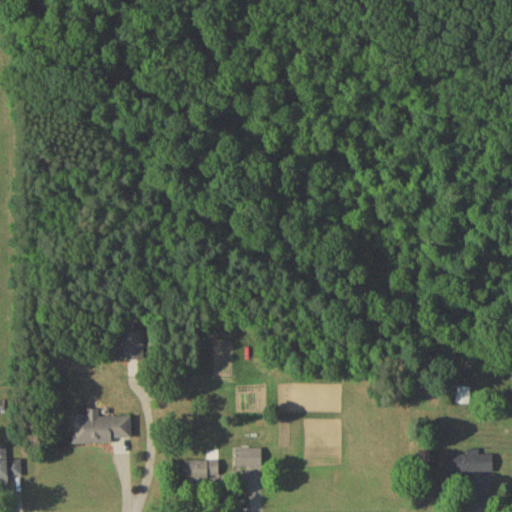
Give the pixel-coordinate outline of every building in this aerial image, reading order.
[(145,334),(118,334),(118,362),(145,362),(145,334)] [(74,446),(134,445),(133,419),(102,420),(102,412),(89,412),(89,418),(74,418),(74,446)] [(0,489),(23,489),(22,463),(10,463),(10,449),(0,448),(0,489)] [(264,471),(264,451),(235,451),(235,471),(264,471)] [(480,457),(480,453),(468,453),(468,458),(452,458),(452,478),(495,478),(495,457),(480,457)] [(221,463),(187,463),(187,483),(221,483),(221,463)]
